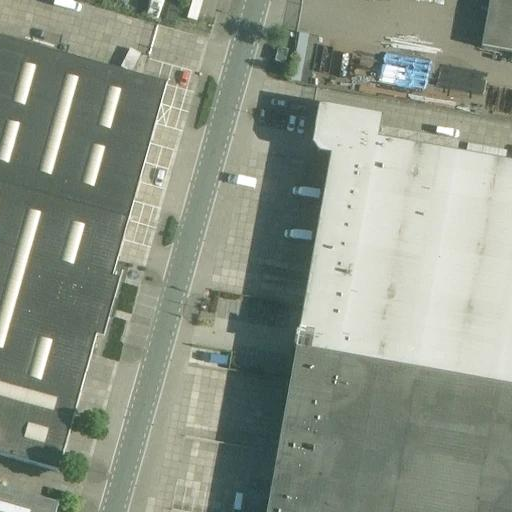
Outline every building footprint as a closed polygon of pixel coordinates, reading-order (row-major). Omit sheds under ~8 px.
[(511,0),(488,0),(480,49),(511,54),(511,0)] [(0,456),(57,473),(90,356),(95,338),(102,340),(119,281),(112,279),(166,86),(0,39),(0,456)] [(277,51),(274,62),(284,65),(287,51),(278,49),(277,51)] [(295,350),(295,351),(265,511),(511,511),(511,164),(456,154),(458,143),(379,129),(381,118),(317,107),(310,146),(317,155),(329,157),(298,333),(295,333),(292,349),(295,350)] [(0,490),(0,511),(55,511),(57,506),(33,499),(0,490)]
